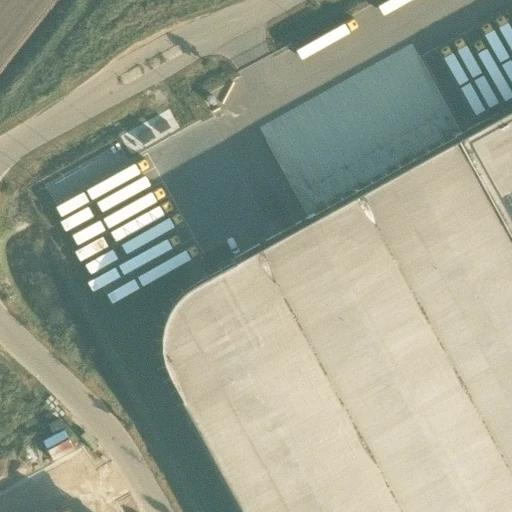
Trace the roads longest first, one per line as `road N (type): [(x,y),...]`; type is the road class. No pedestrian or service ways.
road 1 (unclassified): [(159,511),(125,448),(0,325)]
road 2 (unclassified): [(214,27),(179,36),(113,72),(96,96)]
road 3 (unclassified): [(96,96),(128,90),(191,54),(214,27)]
